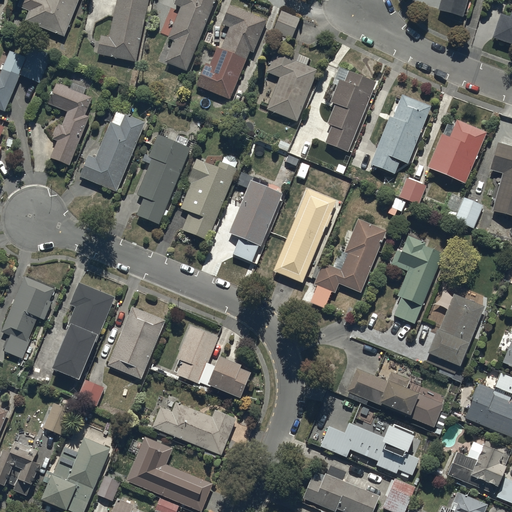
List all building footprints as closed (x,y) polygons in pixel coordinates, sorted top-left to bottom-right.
[(79,0),(19,0),(17,7),(28,11),(24,22),(65,37),(79,0)] [(148,0),(117,0),(110,38),(100,36),(96,56),(136,64),(148,0)] [(187,73),(215,0),(175,0),(173,6),(180,9),(168,40),(172,42),(163,64),(187,73)] [(468,0),(441,0),(438,12),(463,18),(468,0)] [(267,21),(229,6),(222,25),(229,29),(221,50),(217,48),(209,67),(205,65),(196,87),(230,101),(250,52),(253,54),(267,21)] [(300,19),(281,11),(272,33),(280,36),(278,41),(284,44),(287,38),(291,40),(300,19)] [(511,12),(511,18),(500,14),(492,40),(511,45),(511,12)] [(0,74),(0,111),(4,113),(20,76),(40,84),(51,56),(29,47),(24,59),(9,53),(0,74)] [(275,52),(266,73),(280,79),(266,110),(297,123),(318,72),(306,67),(309,59),(290,52),(288,57),(275,52)] [(375,83),(348,72),(343,83),(339,81),(330,103),(335,105),(327,126),(332,128),(325,144),(348,153),(375,83)] [(59,86),(56,84),(47,105),(66,113),(61,126),(58,125),(57,129),(55,128),(52,136),(53,137),(52,140),(57,142),(50,159),(69,167),(88,118),(84,117),(91,99),(67,90),(68,88),(60,85),(59,86)] [(431,107),(402,96),(393,118),(389,117),(370,166),(393,175),(399,161),(408,165),(431,107)] [(95,160),(88,157),(79,178),(116,193),(145,124),(125,115),(120,127),(110,123),(95,160)] [(486,134),(456,122),(454,128),(446,125),(442,136),(440,135),(426,168),(465,184),(486,134)] [(157,136),(148,158),(152,160),(137,196),(143,199),(136,217),(159,226),(190,150),(157,136)] [(511,147),(497,144),(490,171),(502,174),(492,212),(511,217),(511,147)] [(217,169),(196,160),(187,183),(191,184),(181,209),(189,213),(182,231),(207,241),(236,170),(234,169),(237,163),(234,158),(229,156),(224,159),(222,164),(219,163),(217,169)] [(424,186),(406,179),(399,198),(418,205),(424,186)] [(282,195),(250,182),(229,234),(239,239),(232,255),(252,263),(258,247),(261,248),(282,195)] [(307,190),(273,272),(302,284),(325,228),(326,229),(332,214),(331,214),(336,202),(307,190)] [(405,203),(395,198),(390,208),(391,208),(389,214),(394,217),(397,211),(401,213),(405,203)] [(482,206),(464,199),(458,215),(450,212),(447,219),(473,229),(482,206)] [(323,264),(314,286),(334,294),(338,285),(361,294),(386,232),(358,220),(344,254),(347,255),(341,271),(323,264)] [(401,253),(396,252),(390,266),(407,273),(397,297),(401,299),(393,317),(414,325),(443,255),(423,248),(425,244),(407,237),(401,253)] [(9,337),(3,352),(22,360),(30,341),(28,340),(37,319),(43,322),(51,303),(48,302),(53,290),(24,278),(0,333),(9,337)] [(114,299),(78,284),(69,306),(75,308),(67,327),(68,328),(51,371),(78,382),(90,353),(91,354),(114,299)] [(484,308),(454,296),(439,332),(436,331),(426,355),(428,356),(425,363),(454,375),(457,368),(459,369),(484,308)] [(165,322),(131,308),(107,367),(141,380),(165,322)] [(206,387),(214,368),(207,365),(218,339),(190,327),(176,360),(182,362),(176,376),(199,385),(199,384),(206,387)] [(511,339),(502,364),(511,368),(511,339)] [(240,368),(218,359),(214,368),(206,387),(239,400),(249,375),(239,371),(240,368)] [(386,382),(356,369),(346,393),(378,406),(378,405),(410,418),(409,419),(433,429),(443,405),(407,390),(411,381),(390,372),(386,382)] [(344,373),(337,370),(328,389),(335,392),(344,373)] [(478,385),(464,419),(511,438),(511,400),(511,397),(511,378),(500,373),(493,391),(478,385)] [(104,389),(84,381),(77,400),(96,408),(104,389)] [(70,410),(53,403),(43,430),(60,436),(70,410)] [(171,413),(160,408),(152,429),(221,457),(236,420),(215,411),(212,418),(175,403),(171,413)] [(344,434),(328,428),(320,448),(346,458),(350,450),(378,462),(376,467),(396,475),(397,471),(412,476),(418,461),(406,456),(413,438),(411,437),(412,435),(393,427),(392,430),(387,428),(383,438),(348,424),(344,434)] [(198,511),(200,511),(212,485),(166,466),(173,449),(144,438),(126,482),(198,511)] [(68,511),(84,511),(109,449),(83,439),(78,454),(63,448),(53,474),(46,471),(42,482),(47,484),(40,503),(62,511),(65,511),(66,511),(68,511)] [(16,440),(9,455),(2,451),(0,456),(0,486),(3,488),(5,483),(14,487),(12,491),(26,497),(40,466),(33,463),(38,452),(27,448),(28,445),(16,440)] [(467,457),(457,453),(456,453),(447,476),(494,495),(511,450),(486,440),(483,446),(472,442),(467,457)] [(372,511),(379,497),(325,475),(322,483),(311,479),(302,499),(333,511),(335,511),(336,510),(341,511),(372,511)] [(119,483),(104,477),(97,496),(113,502),(119,483)] [(511,482),(504,479),(496,498),(511,504),(511,482)] [(405,511),(415,489),(394,480),(382,509),(389,511),(405,511)] [(454,511),(484,511),(487,505),(457,493),(453,504),(457,505),(454,511)] [(117,500),(111,511),(176,511),(179,508),(160,500),(154,511),(139,511),(133,509),(134,507),(117,500)]
